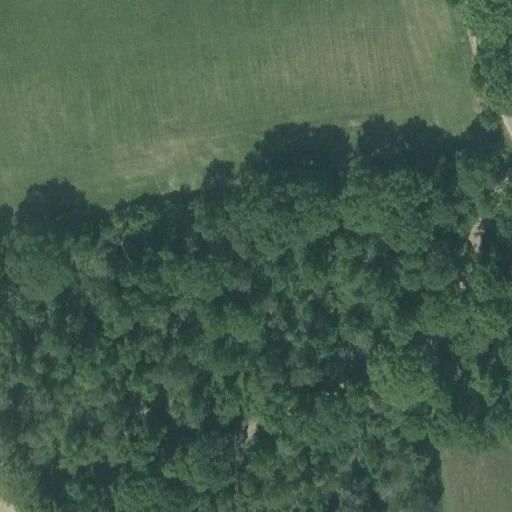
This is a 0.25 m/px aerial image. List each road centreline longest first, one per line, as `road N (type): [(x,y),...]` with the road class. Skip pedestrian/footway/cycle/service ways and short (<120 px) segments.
road 1 (track): [(83,511),(430,347)]
road 2 (track): [(511,191),(452,289),(430,347),(434,455)]
road 3 (unclassified): [(511,128),(473,0)]
